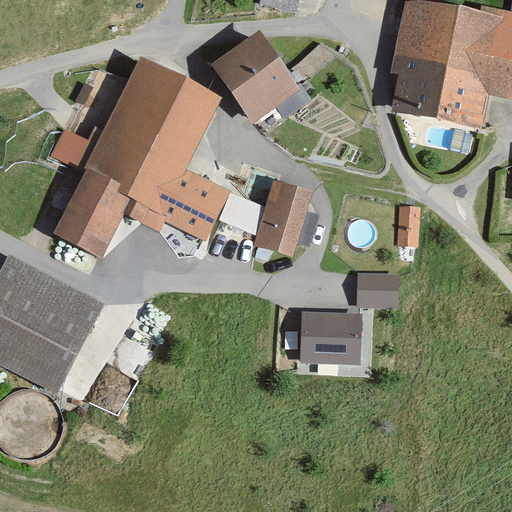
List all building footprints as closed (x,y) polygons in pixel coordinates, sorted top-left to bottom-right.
[(260,0),(259,8),(295,16),(299,0),(260,0)] [(481,25),(406,8),(391,79),(399,81),(391,116),(482,136),(490,103),(511,108),(511,19),(484,13),(481,25)] [(261,41),(214,71),(252,131),(299,101),(261,41)] [(213,107),(133,68),(50,237),(102,262),(131,204),(199,237),(221,194),(180,175),(213,107)] [(313,199),(274,187),(254,249),(293,262),(313,199)] [(420,211),(400,209),(397,248),(417,250),(420,211)] [(104,311),(10,262),(0,281),(0,370),(58,400),(104,311)] [(357,312),(398,313),(399,277),(358,276),(357,312)] [(360,371),(361,320),(303,318),(301,369),(360,371)]
